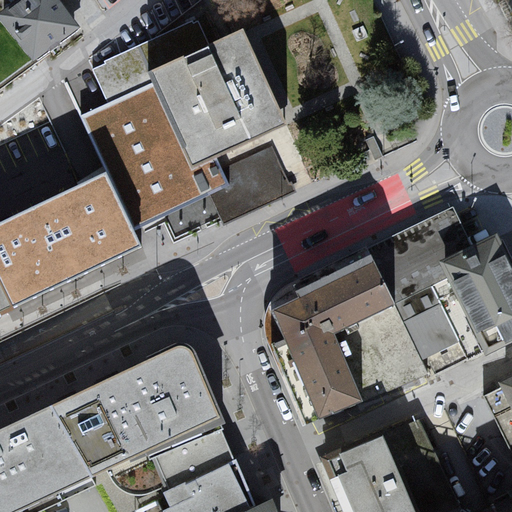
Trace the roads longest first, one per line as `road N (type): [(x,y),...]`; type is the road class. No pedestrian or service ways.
road 1 (secondary): [(236,297),(449,193),(499,178)]
road 2 (residential): [(511,364),(288,460)]
road 3 (secondary): [(455,134),(389,194),(249,256)]
road 4 (residential): [(236,297),(239,337),(288,460)]
road 5 (secondary): [(0,386),(152,313)]
road 6 (secondary): [(424,0),(452,75),(456,117)]
